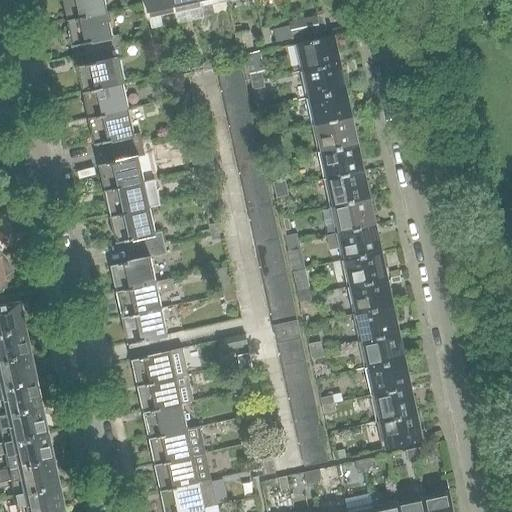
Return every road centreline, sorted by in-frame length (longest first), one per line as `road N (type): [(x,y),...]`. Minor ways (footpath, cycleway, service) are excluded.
road 1 (residential): [(120,511),(6,0)]
road 2 (residential): [(483,511),(372,0)]
